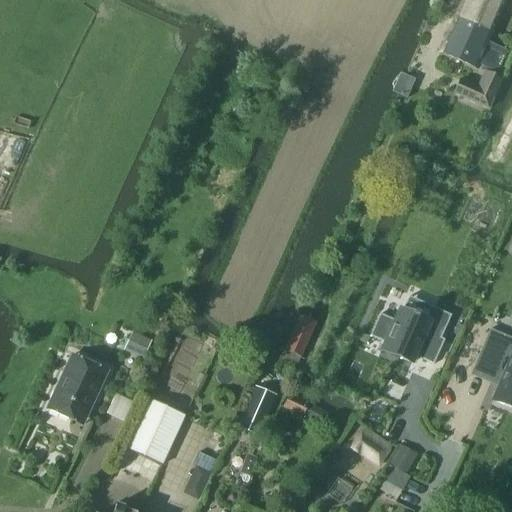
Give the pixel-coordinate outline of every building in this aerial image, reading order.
[(461,0),(454,18),(490,35),(505,0),(461,0)] [(454,18),(438,53),(475,69),(476,66),(496,75),(506,52),(486,43),(490,35),(454,18)] [(487,109),(500,80),(484,73),(477,88),(459,80),(453,94),(487,109)] [(450,316),(434,309),(428,321),(417,317),(418,314),(413,312),(412,314),(399,308),(393,321),(378,315),(368,337),(383,344),(380,351),(410,365),(413,358),(432,366),(443,341),(439,339),(450,316)] [(300,357),(315,325),(299,317),(284,350),(300,357)] [(511,342),(488,333),(471,372),(498,384),(490,402),(511,411),(511,342)] [(84,420),(106,373),(78,360),(71,376),(63,373),(46,410),(70,421),(72,415),(84,420)] [(253,387),(235,428),(258,438),(276,397),(253,387)] [(125,423),(133,404),(114,395),(105,414),(125,423)] [(288,396),(282,409),(300,417),(300,416),(322,427),(333,432),(338,421),(316,410),(288,396)] [(147,400),(124,450),(160,467),(183,416),(149,401),(147,400)] [(360,432),(348,450),(359,457),(360,456),(364,449),(383,462),(390,452),(389,451),(392,447),(364,428),(361,433),(360,432)] [(319,466),(307,484),(340,507),(352,489),(319,466)]
